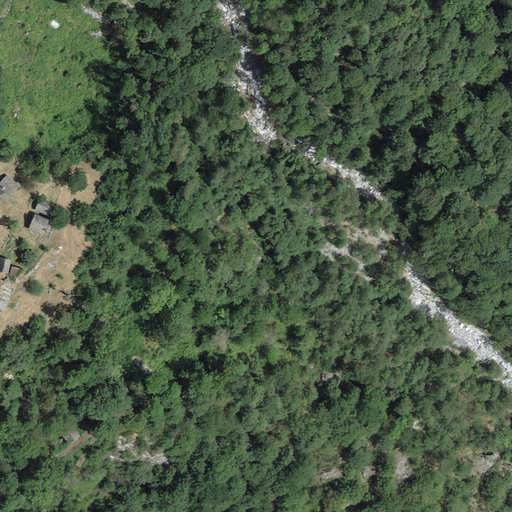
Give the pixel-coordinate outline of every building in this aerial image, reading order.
[(9,197),(19,187),(7,175),(0,182),(0,188),(1,190),(0,190),(0,194),(4,198),(7,195),(9,197)] [(40,200),(35,210),(49,216),(53,206),(40,200)] [(49,222),(36,216),(29,230),(43,236),(49,222)] [(11,261),(0,258),(0,272),(8,274),(11,261)] [(20,269),(12,267),(10,275),(18,277),(20,269)] [(61,435),(70,446),(81,437),(73,426),(61,435)]
